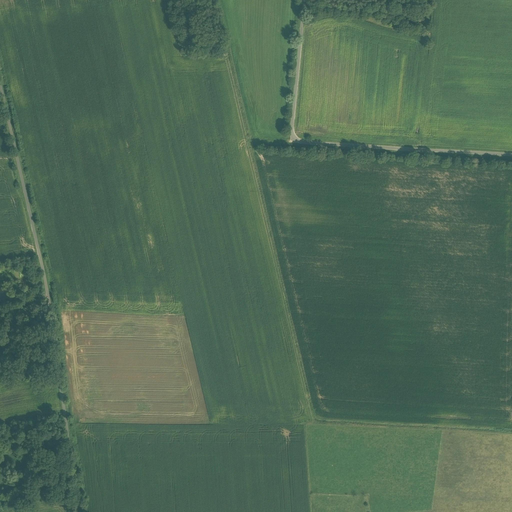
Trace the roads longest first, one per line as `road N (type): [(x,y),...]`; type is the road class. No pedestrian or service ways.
road 1 (unclassified): [(77,511),(48,293),(0,86)]
road 2 (unclassified): [(511,155),(297,141),(303,0)]
